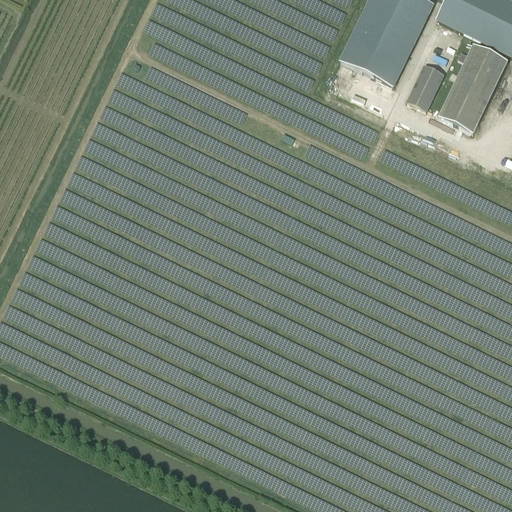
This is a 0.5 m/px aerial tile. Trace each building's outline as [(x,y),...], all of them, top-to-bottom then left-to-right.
[(371,89),(389,98),(392,92),(432,9),(423,5),(425,0),(413,0),(414,0),(413,0),(371,0),(340,67),(374,83),(371,89)] [(511,0),(448,0),(436,25),(511,62),(511,0)] [(465,68),(438,123),(458,132),(457,135),(470,142),(471,139),(472,139),(507,66),(473,50),(472,52),(459,46),(458,49),(471,55),(468,60),(461,57),(457,64),(465,68)] [(406,108),(426,117),(443,80),(424,71),(406,108)] [(73,174),(68,184),(79,189),(83,179),(73,174)] [(73,202),(76,195),(63,191),(60,203),(78,208),(79,204),(73,202)] [(40,241),(36,251),(53,258),(56,252),(58,253),(60,249),(40,241)]
